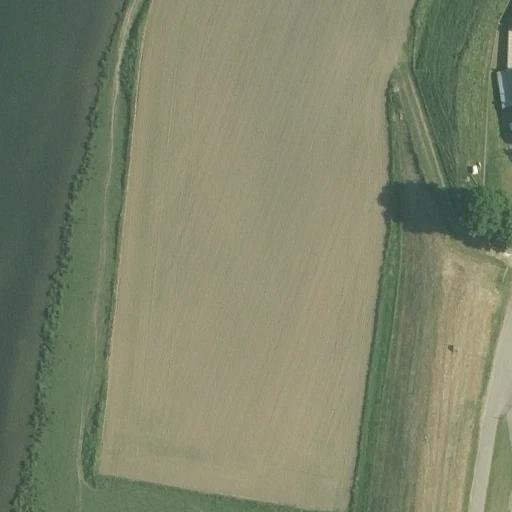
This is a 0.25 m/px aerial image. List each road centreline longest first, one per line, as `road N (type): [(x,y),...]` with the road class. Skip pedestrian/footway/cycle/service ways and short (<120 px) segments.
road 1 (track): [(401,69),(459,233),(511,255)]
road 2 (unclassified): [(475,511),(511,320)]
